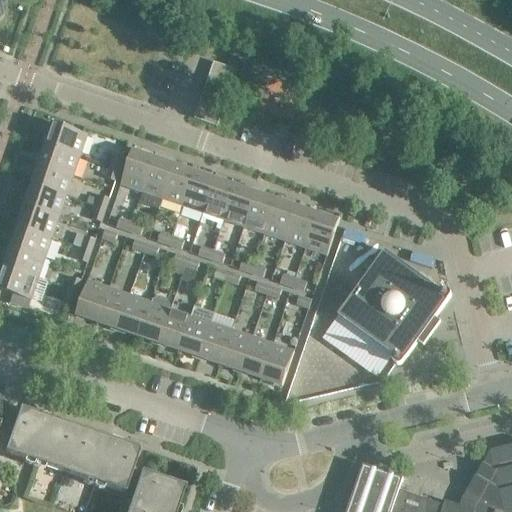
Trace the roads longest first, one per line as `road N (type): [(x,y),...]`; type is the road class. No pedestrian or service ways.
road 1 (unclassified): [(494,394),(446,224),(0,70)]
road 2 (unclassified): [(0,352),(224,430),(249,453)]
road 3 (secondary): [(281,0),(385,41),(511,112)]
road 4 (unclassified): [(249,453),(494,394)]
road 5 (secondary): [(511,55),(405,0)]
